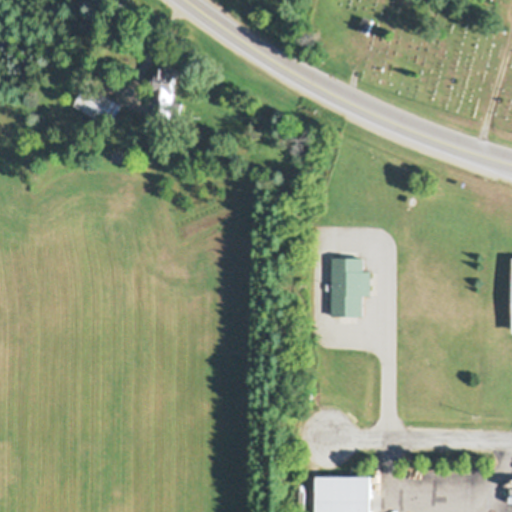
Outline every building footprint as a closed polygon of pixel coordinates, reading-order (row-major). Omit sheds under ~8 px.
[(359,25),(364,11),(374,15),(369,29),(359,25)] [(175,65),(175,63),(176,63),(177,62),(179,62),(180,62),(181,63),(182,64),(182,66),(182,68),(181,68),(180,69),(179,70),(178,70),(177,70),(174,95),(184,96),(182,108),(172,107),(171,111),(153,109),(154,98),(151,98),(152,92),(155,93),(156,83),(157,84),(158,74),(155,74),(156,65),(159,66),(160,57),(170,59),(170,61),(174,61),(173,64),(175,65)] [(76,98),(87,77),(123,96),(111,117),(76,98)] [(334,252),(365,252),(365,265),(372,266),(372,291),(365,290),(365,310),(333,310),(334,252)] [(317,511),(318,468),(372,469),(371,511),(317,511)]
